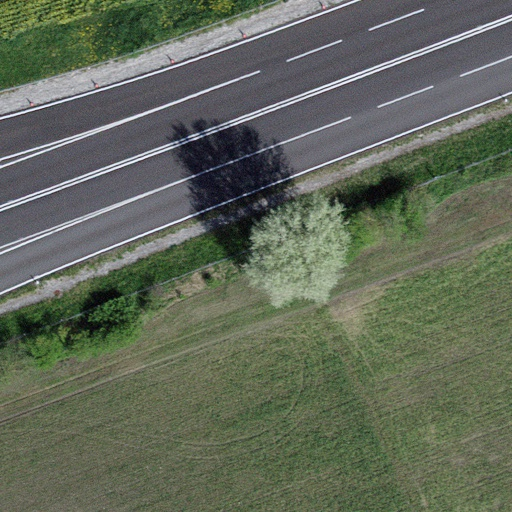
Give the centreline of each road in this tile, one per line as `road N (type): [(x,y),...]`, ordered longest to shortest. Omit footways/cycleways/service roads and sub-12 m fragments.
road 1 (trunk): [(0,260),(336,83)]
road 2 (trunk): [(277,105),(0,208)]
road 3 (trunk): [(277,105),(0,142)]
road 4 (trunk): [(511,17),(336,83)]
